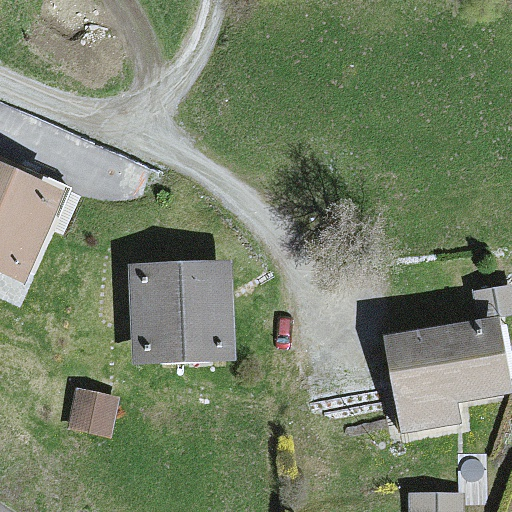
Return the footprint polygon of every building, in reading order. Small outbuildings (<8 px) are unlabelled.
[(0,282),(16,290),(57,196),(0,171),(0,282)] [(217,264),(121,272),(129,369),(225,362),(217,264)] [(487,326),(374,344),(391,443),(453,433),(449,409),(499,401),(487,326)] [(115,409),(70,399),(62,437),(107,447),(115,409)] [(456,511),(456,498),(402,500),(402,511),(456,511)]
